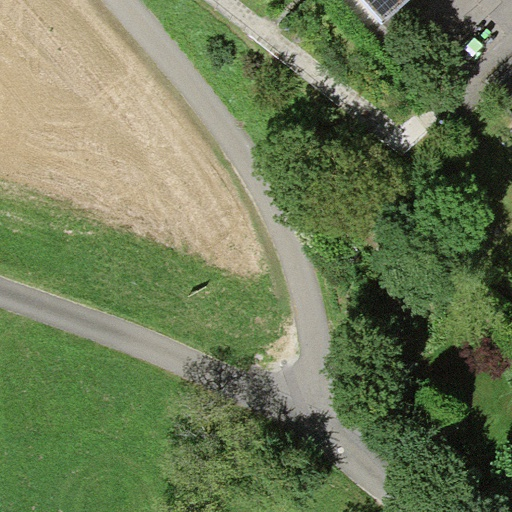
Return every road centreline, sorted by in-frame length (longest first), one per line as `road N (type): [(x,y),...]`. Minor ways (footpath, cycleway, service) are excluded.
road 1 (residential): [(116,0),(281,223),(302,271),(317,425)]
road 2 (residential): [(317,425),(0,293)]
road 3 (residential): [(317,425),(417,511)]
